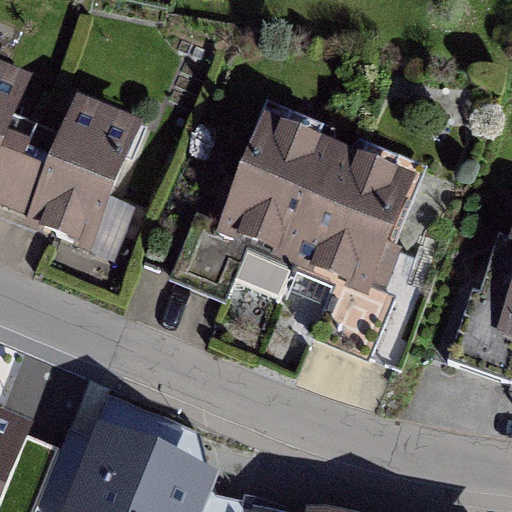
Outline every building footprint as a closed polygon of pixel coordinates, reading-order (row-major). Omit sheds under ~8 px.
[(50,72),(0,51),(0,201),(19,209),(55,119),(34,110),(50,72)] [(77,128),(55,119),(19,209),(107,244),(160,114),(94,87),(77,128)] [(362,131),(280,97),(228,223),(309,257),(362,131)] [(443,165),(362,131),(309,257),(390,291),(443,165)] [(0,511),(4,511),(35,438),(0,423),(0,511)] [(201,511),(215,487),(99,426),(52,511),(201,511)]
